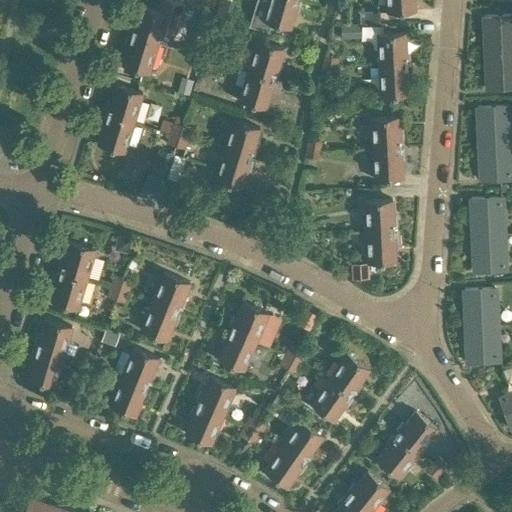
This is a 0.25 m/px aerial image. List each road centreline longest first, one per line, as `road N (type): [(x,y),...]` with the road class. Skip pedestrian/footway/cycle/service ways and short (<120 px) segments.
road 1 (residential): [(413,341),(234,244),(40,187)]
road 2 (residential): [(413,341),(429,279),(451,0)]
road 3 (residential): [(273,511),(206,473),(0,399)]
road 4 (residential): [(40,187),(97,0)]
road 5 (residential): [(0,454),(173,511)]
road 6 (residential): [(500,462),(438,365),(413,341)]
road 7 (residential): [(0,324),(40,187)]
